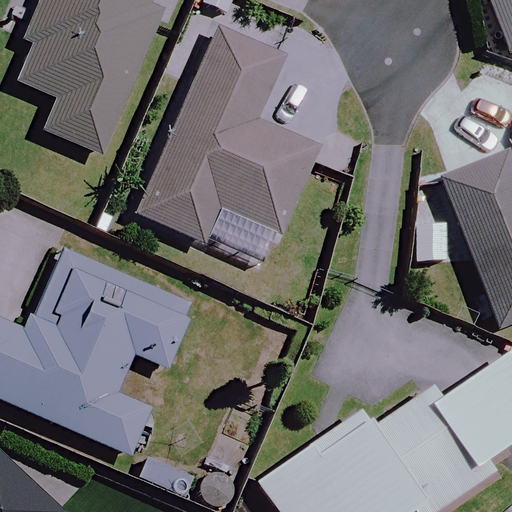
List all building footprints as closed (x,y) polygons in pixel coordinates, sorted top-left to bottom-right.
[(40,0),(5,85),(50,104),(37,137),(94,161),(154,17),(144,13),(149,0),(40,0)] [(511,0),(483,0),(510,70),(511,69),(511,0)] [(279,65),(211,36),(132,220),(199,249),(215,213),(275,239),(312,154),(252,128),(279,65)] [(511,325),(511,184),(502,159),(435,185),(492,334),(511,325)] [(446,229),(410,228),(408,265),(445,267),(446,229)] [(188,304),(60,249),(25,331),(0,319),(0,399),(126,454),(146,407),(110,391),(127,351),(161,366),(188,304)] [(511,445),(511,375),(501,359),(435,405),(425,391),(366,432),(355,416),(251,488),(267,511),(438,511),(486,479),(478,469),(511,445)] [(58,511),(59,511),(0,457),(0,511),(58,511)]
